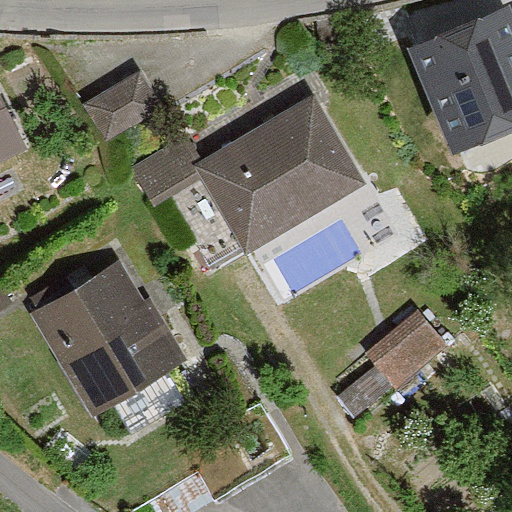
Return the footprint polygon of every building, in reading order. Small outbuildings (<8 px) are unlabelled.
[(511,15),(418,55),(454,144),(511,119),(511,15)] [(141,85),(91,114),(110,146),(160,117),(141,85)] [(0,160),(27,147),(0,92),(0,160)] [(317,103),(208,169),(223,194),(183,219),(214,271),(364,180),(317,103)] [(157,200),(208,169),(192,142),(141,173),(157,200)] [(124,264),(36,320),(99,420),(187,365),(124,264)] [(0,318),(12,311),(0,292),(0,318)] [(450,355),(409,301),(386,318),(403,340),(371,365),(381,377),(343,406),(358,426),(450,355)] [(294,461),(261,405),(187,450),(221,506),(294,461)]
